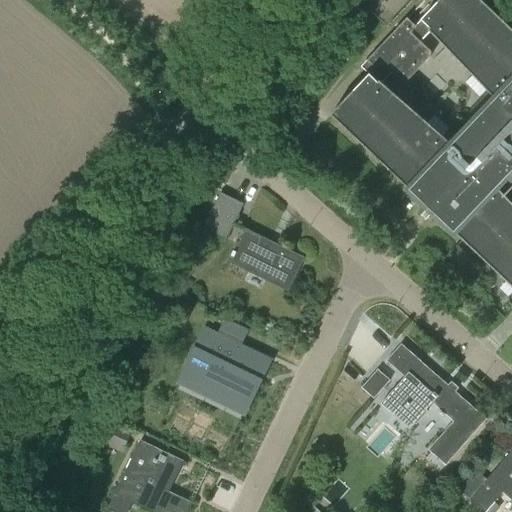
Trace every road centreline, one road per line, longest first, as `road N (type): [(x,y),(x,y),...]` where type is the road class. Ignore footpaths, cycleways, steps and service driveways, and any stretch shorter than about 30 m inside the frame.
road 1 (unclassified): [(0,387),(193,103)]
road 2 (residential): [(245,511),(368,257)]
road 3 (residential): [(368,257),(193,103)]
road 4 (residential): [(511,385),(368,257)]
road 5 (track): [(177,127),(116,48),(64,0)]
road 6 (unclassified): [(193,103),(263,0)]
